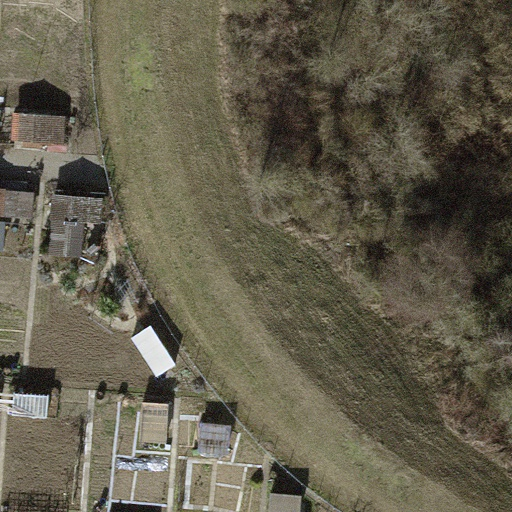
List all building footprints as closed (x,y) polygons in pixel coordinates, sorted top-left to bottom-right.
[(61,116),(23,114),(21,142),(59,145),(61,116)] [(33,192),(0,189),(0,223),(31,226),(33,192)] [(84,197),(56,196),(53,250),(81,252),(84,197)] [(148,324),(127,340),(156,380),(177,364),(148,324)] [(92,405),(58,403),(56,435),(89,437),(92,405)]
